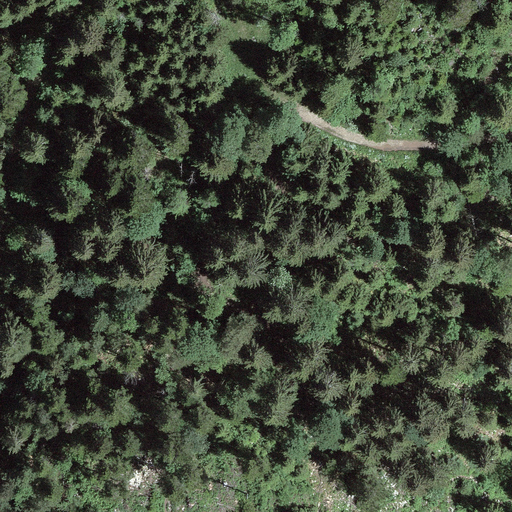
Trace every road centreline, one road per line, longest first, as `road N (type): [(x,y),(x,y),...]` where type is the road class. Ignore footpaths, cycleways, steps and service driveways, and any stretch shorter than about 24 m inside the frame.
road 1 (track): [(269,93),(351,142),(453,145),(511,135)]
road 2 (track): [(77,0),(35,70),(0,198)]
